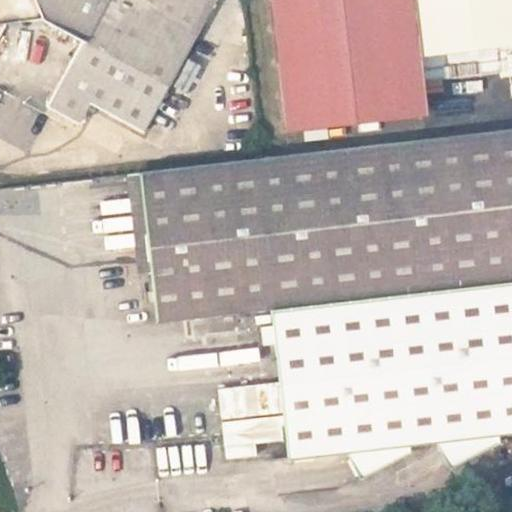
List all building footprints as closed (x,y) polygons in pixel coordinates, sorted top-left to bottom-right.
[(27,0),(35,23),(74,44),(39,110),(71,127),(81,108),(135,137),(208,0),(27,0)] [(511,0),(262,0),(277,130),(420,114),(417,85),(413,53),(511,40),(511,0)] [(511,40),(413,53),(417,85),(511,73),(511,40)] [(0,133),(27,149),(46,118),(0,90),(0,133)] [(511,126),(352,146),(256,157),(129,172),(145,323),(260,310),(276,459),(331,454),(331,460),(340,481),(394,456),(393,447),(420,445),(419,452),(427,473),(484,448),(484,436),(509,435),(509,440),(511,445),(511,126)] [(174,336),(211,332),(209,320),(173,324),(174,336)]
